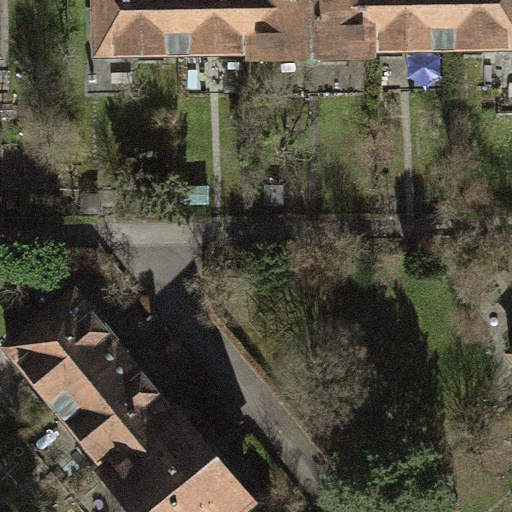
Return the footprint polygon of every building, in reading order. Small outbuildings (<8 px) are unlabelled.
[(96,0),(97,52),(177,51),(176,0),(96,0)] [(253,0),(176,0),(177,51),(254,50),(253,0)] [(370,52),(370,48),(368,0),(253,0),(254,50),(254,54),(370,52)] [(368,0),(370,48),(446,47),(444,0),(368,0)] [(511,0),(444,0),(446,47),(511,45),(511,0)] [(8,347),(58,408),(125,353),(75,292),(8,347)] [(174,413),(125,353),(58,408),(107,468),(174,413)] [(137,511),(235,511),(247,503),(250,500),(223,467),(228,463),(210,440),(205,445),(177,411),(174,413),(107,468),(103,471),(137,511)] [(235,511),(253,511),(247,503),(235,511)]
